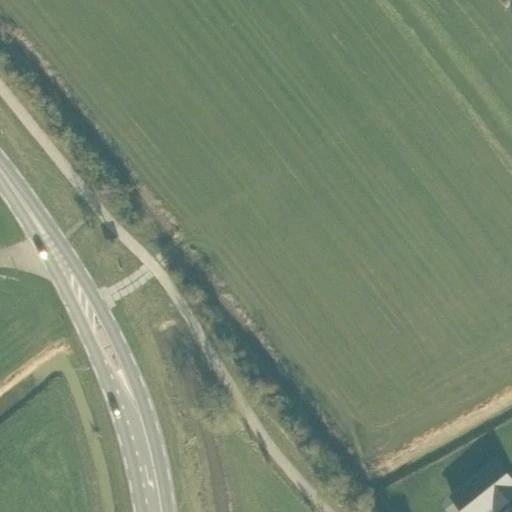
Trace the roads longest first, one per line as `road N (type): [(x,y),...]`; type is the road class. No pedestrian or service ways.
road 1 (primary): [(166,511),(136,386),(56,240)]
road 2 (primary): [(41,251),(110,395),(139,511)]
